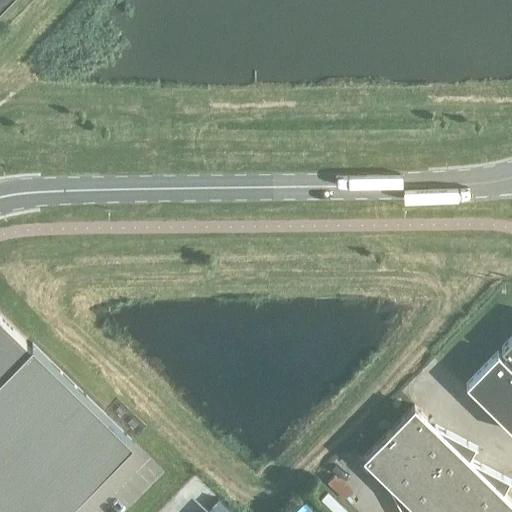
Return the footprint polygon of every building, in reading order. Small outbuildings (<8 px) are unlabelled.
[(63,511),(132,441),(32,343),(30,346),(0,316),(0,511),(63,511)] [(511,336),(501,348),(505,352),(501,355),(497,351),(466,384),(511,429),(511,336)] [(443,485),(469,459),(475,448),(476,449),(477,448),(434,425),(433,427),(425,420),(427,418),(414,405),(388,431),(443,485)] [(443,485),(388,431),(362,458),(375,471),(377,469),(385,476),(383,478),(402,511),(417,511),(418,511),(443,485)] [(469,459),(443,485),(418,511),(417,511),(511,511),(511,500),(503,492),(509,481),(511,482),(511,481),(469,459)]
